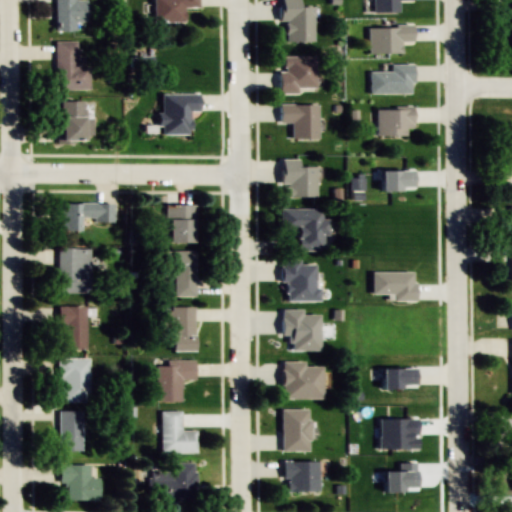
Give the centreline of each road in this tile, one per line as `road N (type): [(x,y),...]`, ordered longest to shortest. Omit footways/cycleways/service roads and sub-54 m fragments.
road 1 (residential): [(12,511),(8,0)]
road 2 (secondary): [(457,511),(454,0)]
road 3 (residential): [(239,511),(237,0)]
road 4 (residential): [(239,174),(0,171)]
